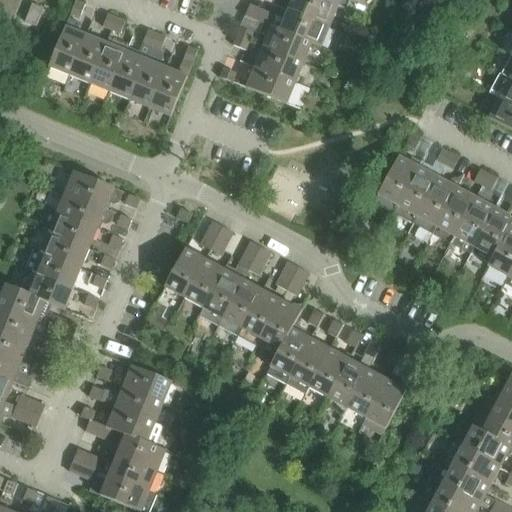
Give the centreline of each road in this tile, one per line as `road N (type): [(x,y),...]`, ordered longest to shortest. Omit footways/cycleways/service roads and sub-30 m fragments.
road 1 (residential): [(511,351),(476,336),(423,350),(338,299),(325,262),(167,179)]
road 2 (residential): [(40,479),(167,179)]
road 3 (residential): [(167,179),(0,107)]
